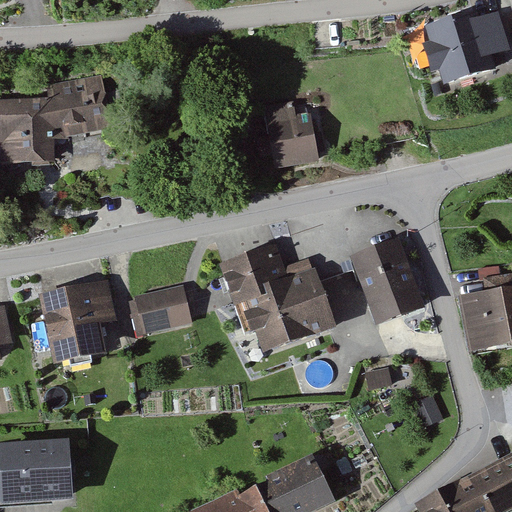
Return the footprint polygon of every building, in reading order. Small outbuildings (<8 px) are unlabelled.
[(497,14),(429,31),(441,79),(509,62),(497,14)] [(48,102),(0,103),(0,164),(40,164),(39,137),(104,136),(103,81),(47,83),(48,102)] [(291,102),(259,107),(270,174),(317,167),(310,119),(294,122),(291,102)] [(404,240),(353,256),(373,321),(424,305),(404,240)] [(277,243),(223,257),(236,307),(248,303),(260,350),(333,330),(315,266),(285,274),(277,243)] [(112,280),(40,290),(51,362),(104,354),(100,324),(118,321),(112,280)] [(186,287),(132,299),(141,338),(195,325),(186,287)] [(466,354),(511,347),(511,315),(509,294),(458,301),(466,354)] [(8,306),(0,307),(0,339),(13,338),(8,306)] [(66,448),(0,451),(0,501),(68,498),(66,448)] [(511,511),(511,462),(511,461),(412,508),(414,511),(511,511)] [(310,462),(271,480),(285,511),(318,511),(330,506),(310,462)] [(247,511),(285,511),(271,480),(240,495),(247,511)] [(247,511),(240,495),(238,490),(189,511),(247,511)]
